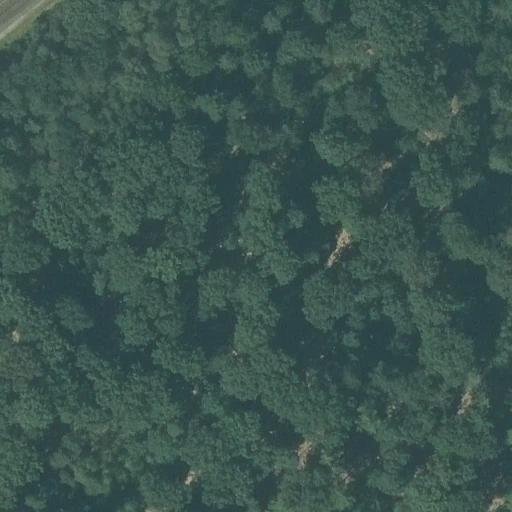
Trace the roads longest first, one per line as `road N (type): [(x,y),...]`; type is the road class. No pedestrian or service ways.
road 1 (track): [(0,231),(143,119),(425,131),(511,290)]
road 2 (track): [(425,131),(386,0)]
